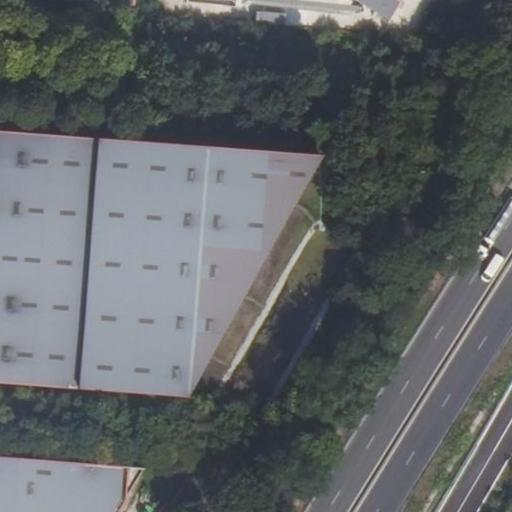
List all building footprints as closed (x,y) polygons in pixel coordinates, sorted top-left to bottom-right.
[(160,0),(160,16),(226,18),(226,0),(160,0)] [(400,0),(352,0),(388,21),(400,0)] [(94,143),(0,136),(0,385),(73,391),(94,143)] [(325,156),(100,139),(80,388),(190,397),(325,156)] [(0,511),(113,511),(119,502),(121,470),(0,460),(0,511)] [(119,502),(138,470),(121,470),(119,502)]
